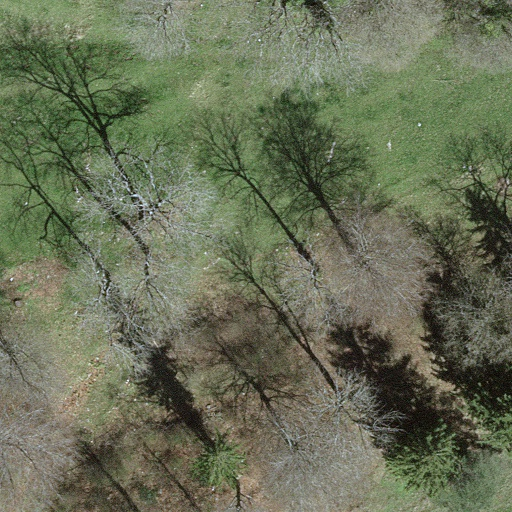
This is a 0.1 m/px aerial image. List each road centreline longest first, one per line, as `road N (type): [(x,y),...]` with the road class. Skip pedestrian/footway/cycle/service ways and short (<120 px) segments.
road 1 (track): [(252,0),(180,250),(66,444),(8,511)]
road 2 (track): [(511,28),(237,49)]
